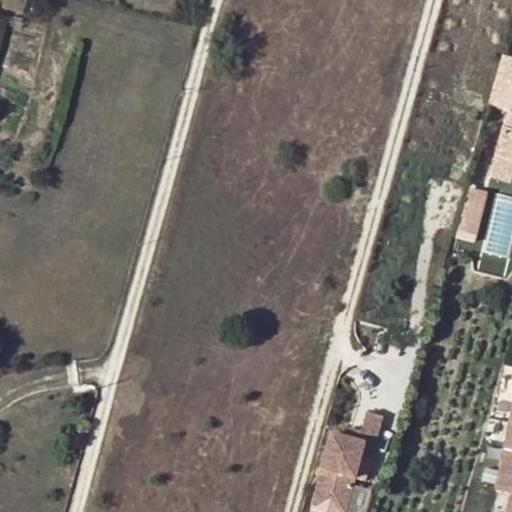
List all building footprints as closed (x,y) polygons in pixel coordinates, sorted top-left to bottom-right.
[(22,0),(3,0),(2,6),(20,11),(22,0)] [(511,57),(505,55),(491,104),(511,110),(496,157),(511,161),(511,57)] [(511,183),(511,181),(511,161),(496,157),(491,176),(511,183)] [(486,192),(470,187),(457,230),(473,235),(486,192)] [(359,436),(345,433),(333,430),(313,502),(346,511),(362,455),(372,457),(384,413),(367,408),(362,427),(359,436)] [(348,423),(345,433),(359,436),(362,427),(348,423)] [(511,450),(506,449),(501,474),(511,476),(511,450)] [(511,511),(511,476),(501,474),(497,491),(511,494),(508,511),(511,511)]
